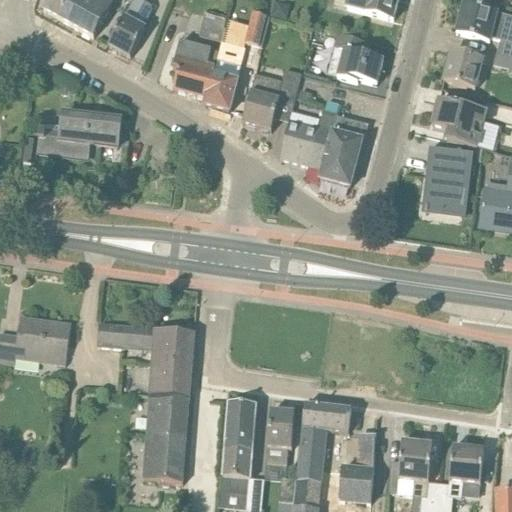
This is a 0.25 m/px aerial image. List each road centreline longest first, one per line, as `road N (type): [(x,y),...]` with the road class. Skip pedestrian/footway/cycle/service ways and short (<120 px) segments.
road 1 (residential): [(510,338),(504,417),(210,380)]
road 2 (residential): [(325,221),(358,223),(368,214),(427,0)]
road 3 (tertiary): [(243,165),(150,98),(15,28)]
road 4 (secondary): [(229,247),(0,225)]
road 5 (secondary): [(223,271),(452,291)]
road 6 (secondary): [(0,226),(223,271)]
road 7 (secondary): [(452,291),(229,247)]
road 8 (residential): [(210,380),(198,511)]
